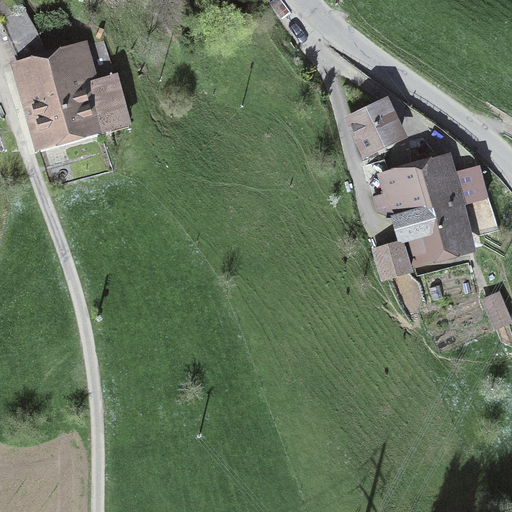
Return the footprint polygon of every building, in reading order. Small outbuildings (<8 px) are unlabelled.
[(43,140),(107,122),(110,133),(129,127),(116,78),(95,84),(85,46),(49,57),(36,28),(26,10),(0,17),(0,19),(21,66),(22,65),(43,140)] [(353,120),(369,154),(399,139),(384,106),(353,120)] [(365,184),(381,179),(409,258),(463,243),(454,210),(467,207),(460,181),(455,183),(449,160),(386,177),(382,163),(361,168),(365,184)] [(400,244),(373,252),(382,282),(409,274),(400,244)] [(485,301),(496,331),(510,325),(499,296),(485,301)]
